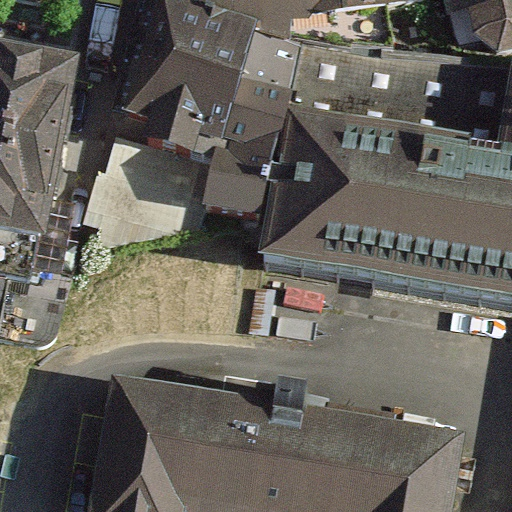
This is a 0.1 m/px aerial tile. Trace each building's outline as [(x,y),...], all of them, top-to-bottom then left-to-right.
[(216,165),(254,33),(257,18),(197,0),(157,0),(121,106),(154,120),(148,148),(216,165)] [(197,0),(257,18),(254,33),(290,39),(291,15),(419,2),(419,0),(197,0)] [(511,0),(448,0),(458,40),(511,27),(511,0)] [(254,33),(216,165),(204,212),(272,222),(309,45),(290,39),(254,33)] [(80,54),(0,38),(0,223),(36,230),(47,232),(80,54)] [(511,76),(309,45),(272,222),(263,274),(511,317),(511,76)] [(148,148),(116,140),(108,174),(94,171),(80,227),(103,232),(96,258),(198,237),(204,212),(216,165),(148,148)] [(36,230),(0,223),(0,314),(7,277),(26,280),(36,230)] [(450,511),(464,434),(111,377),(89,511),(450,511)]
